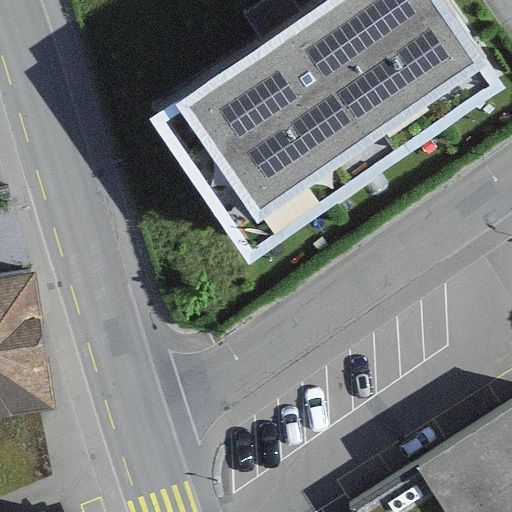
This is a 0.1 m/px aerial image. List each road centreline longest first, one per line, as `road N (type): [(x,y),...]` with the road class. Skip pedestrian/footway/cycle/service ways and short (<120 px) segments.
road 1 (secondary): [(4,0),(138,428)]
road 2 (residential): [(138,428),(511,184)]
